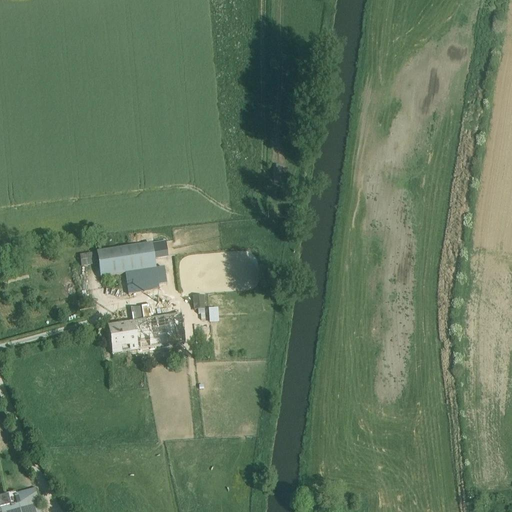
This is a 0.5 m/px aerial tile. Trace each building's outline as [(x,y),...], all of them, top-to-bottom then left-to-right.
[(165,243),(97,253),(101,279),(125,275),(128,296),(135,295),(133,279),(155,270),(154,259),(167,257),(165,243)] [(155,270),(133,279),(135,295),(159,291),(155,270)] [(193,311),(204,310),(203,296),(192,297),(193,311)] [(222,305),(206,307),(210,336),(225,334),(225,336),(227,336),(227,334),(231,333),(231,329),(236,328),(234,314),(228,315),(227,310),(223,310),(222,305)] [(141,308),(130,310),(131,316),(132,316),(142,314),(141,308)] [(181,316),(143,322),(142,314),(132,316),(133,324),(137,353),(142,352),(185,345),(181,316)] [(133,324),(108,328),(112,357),(137,353),(133,324)] [(185,345),(142,352),(143,355),(186,348),(185,345)] [(34,489),(0,498),(0,509),(37,500),(34,489)] [(40,511),(37,500),(0,509),(0,511),(40,511)]
